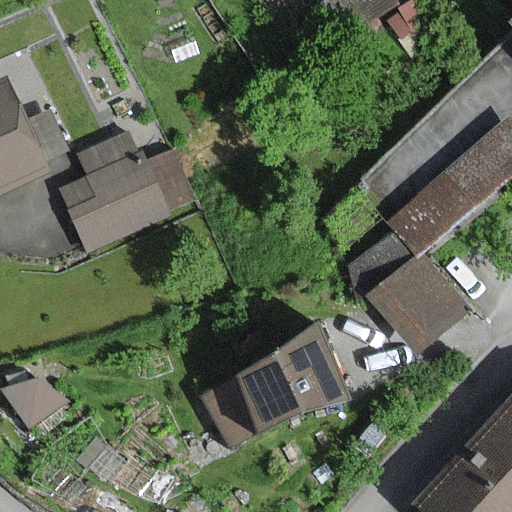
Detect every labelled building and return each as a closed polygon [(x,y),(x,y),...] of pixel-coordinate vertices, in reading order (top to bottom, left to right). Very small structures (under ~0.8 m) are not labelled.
[(389,0),(332,0),(351,26),(389,0)] [(0,190),(45,170),(41,161),(5,84),(0,86),(0,190)] [(418,115),(362,165),(381,185),(436,135),(418,115)] [(387,221),(414,254),(511,175),(511,128),(508,124),(387,221)] [(90,176),(61,189),(86,245),(89,251),(169,215),(167,210),(196,197),(174,149),(146,162),(144,158),(139,160),(127,132),(80,153),(90,176)] [(369,296),(416,353),(469,311),(422,254),(369,296)] [(347,393),(333,361),(317,322),(273,352),(202,394),(230,442),(294,419),(347,393)] [(423,511),(511,511),(511,395),(501,408),(423,496),(415,505),(423,511)]
